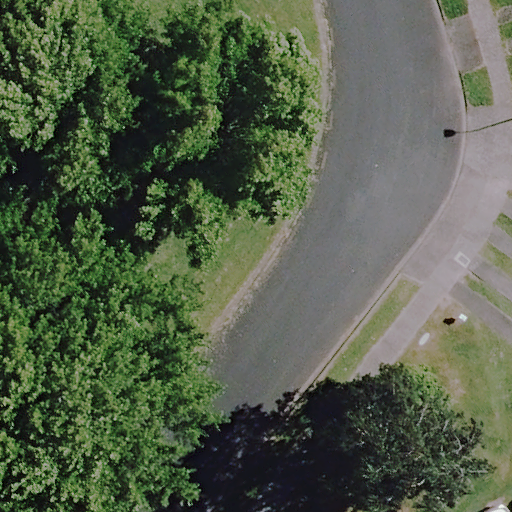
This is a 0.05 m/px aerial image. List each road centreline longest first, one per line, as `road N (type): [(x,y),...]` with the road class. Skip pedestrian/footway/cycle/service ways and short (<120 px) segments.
road 1 (residential): [(357,0),(399,122),(381,202),(322,287)]
road 2 (residential): [(322,287),(149,511)]
